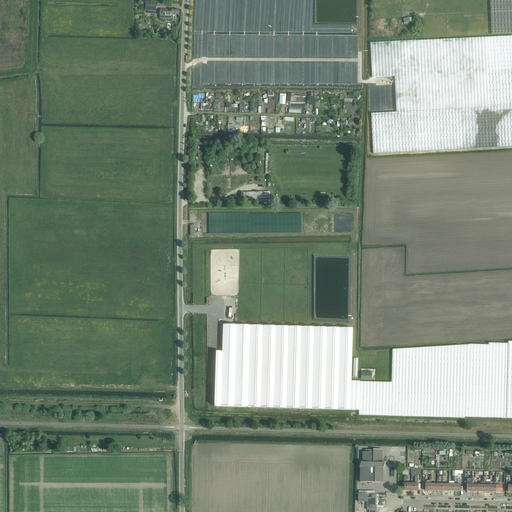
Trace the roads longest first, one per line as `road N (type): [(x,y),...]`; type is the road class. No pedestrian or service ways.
road 1 (unclassified): [(182,511),(185,0)]
road 2 (residential): [(390,511),(392,502),(511,504)]
